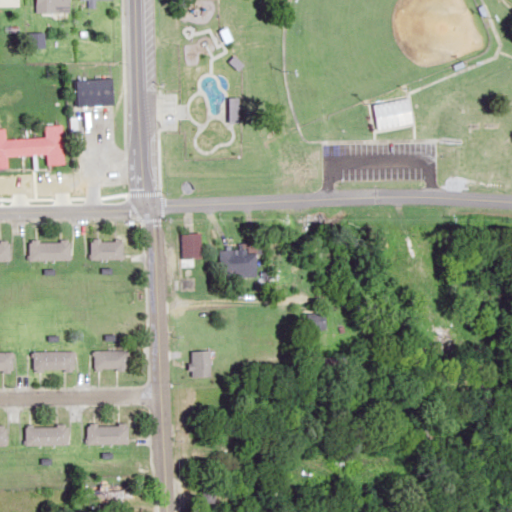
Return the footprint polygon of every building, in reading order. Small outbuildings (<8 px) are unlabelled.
[(34,0),(35,12),(69,12),(69,0),(34,0)] [(78,80),(78,106),(114,106),(114,80),(78,80)] [(187,90),(166,91),(167,111),(188,110),(187,90)] [(410,124),(406,98),(371,104),(375,130),(410,124)] [(5,139),(5,128),(0,128),(0,168),(6,168),(6,156),(47,154),(47,165),(65,164),(63,125),(43,126),(44,137),(5,139)] [(179,232),(179,259),(201,259),(201,232),(179,232)] [(122,239),(89,239),(89,259),(122,259),(122,239)] [(0,260),(9,261),(8,241),(0,240),(0,260)] [(27,260),(69,260),(69,240),(27,240),(27,260)] [(256,249),(218,249),(218,276),(256,276),(256,249)] [(325,329),(325,312),(307,312),(307,329),(325,329)] [(461,341),(452,322),(431,332),(440,351),(461,341)] [(74,350),(33,350),(33,369),(74,369),(74,350)] [(126,350),(93,350),(93,368),(126,368),(126,350)] [(211,375),(211,350),(189,350),(189,375),(211,375)] [(0,370),(11,371),(11,351),(0,351),(0,370)] [(87,443),(127,443),(127,423),(87,423),(87,443)] [(67,424),(25,424),(25,444),(67,444),(67,424)]
